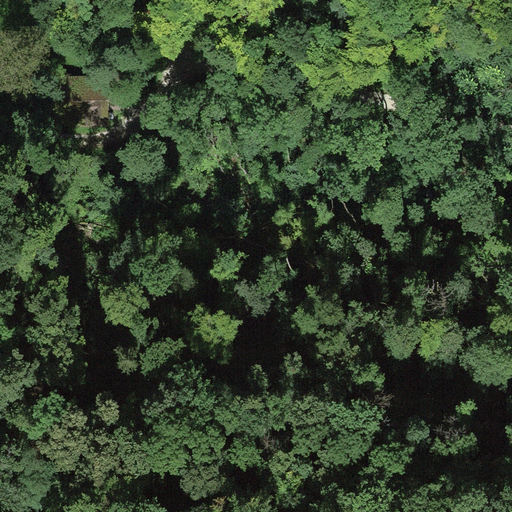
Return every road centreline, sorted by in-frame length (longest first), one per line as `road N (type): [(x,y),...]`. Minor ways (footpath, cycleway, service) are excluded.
road 1 (track): [(511,127),(173,50),(104,0)]
road 2 (track): [(0,107),(114,127),(139,78),(137,24)]
